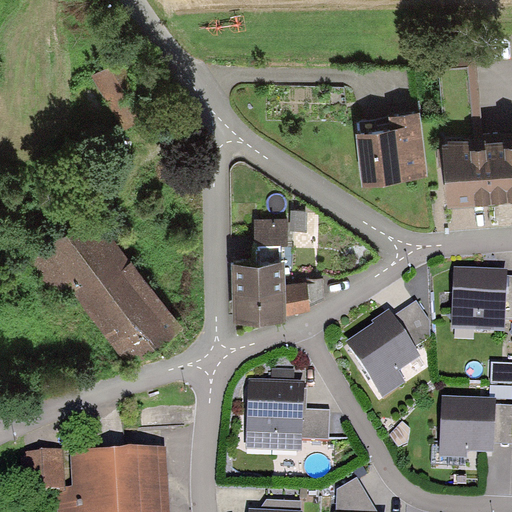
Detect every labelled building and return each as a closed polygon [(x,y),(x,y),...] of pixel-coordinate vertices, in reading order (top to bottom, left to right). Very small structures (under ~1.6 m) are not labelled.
[(90,70),(121,126),(157,106),(125,50),(90,70)] [(439,63),(445,135),(467,133),(466,125),(484,123),(478,53),(448,55),(449,62),(439,63)] [(391,117),(356,121),(362,177),(428,170),(421,101),(390,105),(391,117)] [(511,128),(467,133),(445,135),(446,150),(450,203),(511,197),(511,128)] [(27,254),(56,292),(72,280),(129,355),(178,319),(136,263),(92,205),(27,254)] [(256,217),(257,252),(282,251),(282,240),(289,241),(289,227),(307,228),(307,206),(291,206),(291,215),(256,217)] [(236,313),(287,311),(325,296),(323,273),(287,280),(286,251),(282,251),(257,252),(233,253),(234,284),(235,290),(236,313)] [(508,271),(455,268),(453,330),(506,332),(506,320),(508,278),(508,271)] [(384,399),(406,383),(427,362),(417,346),(432,336),(431,322),(418,302),(397,316),(392,309),(374,321),(376,323),(346,344),(384,399)] [(273,370),(272,383),(295,384),(295,370),(273,370)] [(272,383),(250,382),(247,448),(300,450),(301,439),(328,440),(330,412),(305,411),(307,384),(295,384),(272,383)] [(498,399),(443,397),(440,458),(468,459),(468,452),(496,453),(496,444),(498,406),(498,399)] [(511,444),(511,405),(498,406),(496,444),(511,444)] [(170,511),(166,450),(75,456),(77,492),(60,493),(61,511),(170,511)] [(64,451),(21,452),(23,491),(65,490),(64,451)] [(378,511),(358,479),(339,491),(337,511),(378,511)] [(269,501),(262,511),(251,511),(250,511),(303,511),(301,511),(302,502),(269,501)]
